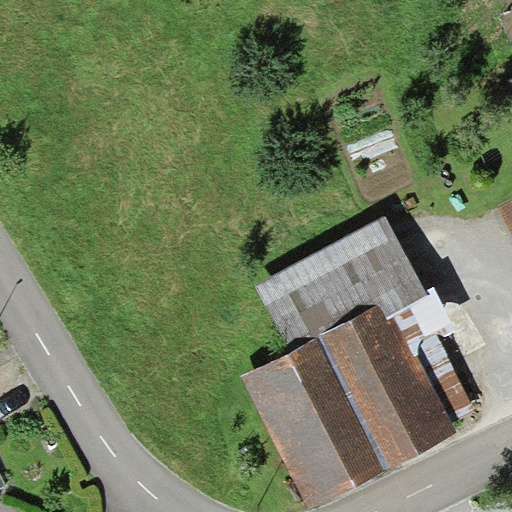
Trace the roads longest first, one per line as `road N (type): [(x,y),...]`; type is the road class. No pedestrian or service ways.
road 1 (residential): [(0,283),(143,505)]
road 2 (residential): [(390,511),(511,452)]
